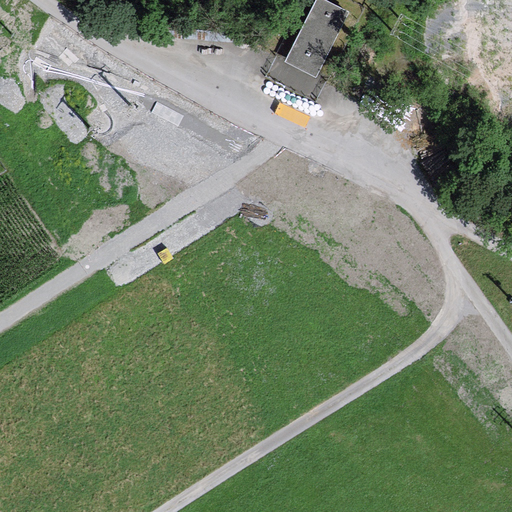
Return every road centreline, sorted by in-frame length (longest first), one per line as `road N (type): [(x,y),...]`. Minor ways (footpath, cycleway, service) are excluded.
road 1 (track): [(40,0),(151,68),(511,247)]
road 2 (track): [(448,255),(451,296),(436,333),(165,511)]
road 3 (track): [(511,346),(417,198)]
